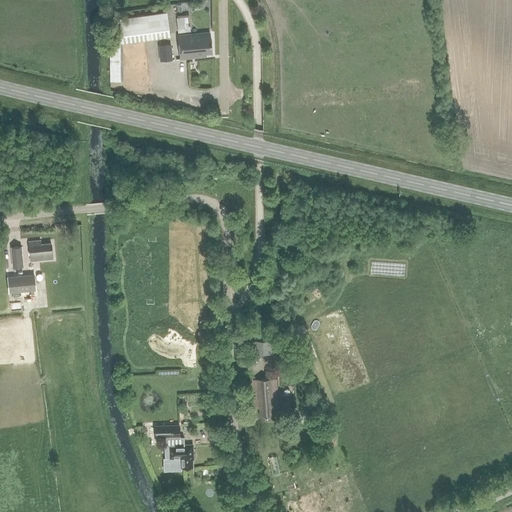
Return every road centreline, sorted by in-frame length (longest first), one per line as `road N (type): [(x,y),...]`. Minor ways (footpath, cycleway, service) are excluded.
road 1 (primary): [(511,205),(0,87)]
road 2 (unclassified): [(0,218),(206,199),(225,225),(228,313)]
road 3 (unclassified): [(262,511),(231,421),(228,313)]
